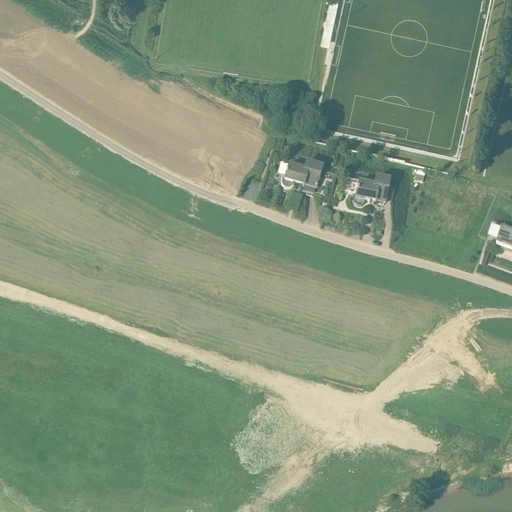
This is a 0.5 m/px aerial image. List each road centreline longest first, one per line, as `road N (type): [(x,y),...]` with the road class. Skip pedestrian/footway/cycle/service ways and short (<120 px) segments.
road 1 (unclassified): [(511,293),(243,205),(0,55)]
road 2 (track): [(370,397),(444,335),(486,319),(511,320)]
